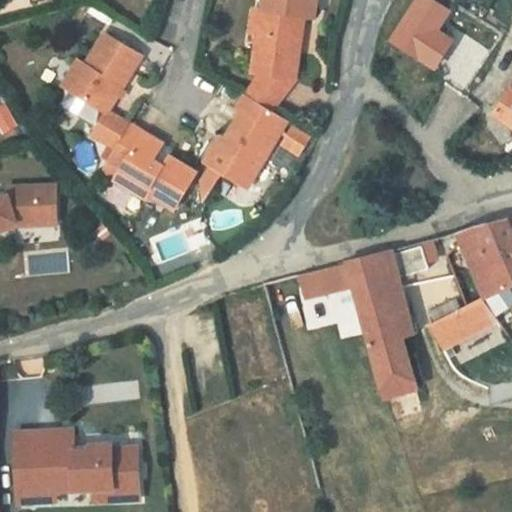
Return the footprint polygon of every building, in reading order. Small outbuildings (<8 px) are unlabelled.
[(301,89),(307,90),(315,22),(324,24),(327,0),(266,0),(265,13),(262,38),(269,39),(263,83),(270,84),(301,89)] [(444,0),(405,0),(401,8),(389,27),(394,31),(418,45),(444,0)] [(97,70),(81,95),(117,117),(151,62),(116,40),(97,70)] [(71,89),(81,95),(97,70),(86,63),(71,89)] [(511,81),(493,111),(511,123),(511,81)] [(261,103),(286,118),(301,89),(270,84),(261,103)] [(286,118),(261,103),(244,132),(224,167),(259,188),(296,125),(286,118)] [(139,130),(117,117),(104,141),(125,153),(139,130)] [(180,166),(185,158),(155,140),(139,130),(125,153),(117,166),(160,193),(156,200),(177,213),(200,177),(180,166)] [(308,150),(314,136),(304,130),(286,160),(298,165),(308,150)] [(0,225),(2,225),(1,223),(26,217),(26,218),(65,216),(63,177),(14,178),(15,187),(0,191),(0,225)] [(243,204),(218,208),(221,223),(245,219),(243,204)] [(511,284),(511,207),(470,218),(492,292),(511,284)] [(405,236),(314,263),(319,281),(366,270),(392,384),(421,374),(399,268),(412,266),(411,263),(440,256),(435,234),(406,241),(405,236)] [(488,294),(437,313),(445,339),(501,315),(488,294)] [(338,326),(338,297),(306,297),(306,326),(338,326)] [(83,422),(25,426),(30,496),(67,494),(66,484),(87,482),(86,472),(104,471),(105,493),(125,492),(124,470),(148,468),(147,440),(122,441),(121,433),(101,435),(96,442),(84,443),(83,422)] [(124,470),(125,492),(150,491),(148,468),(124,470)]
